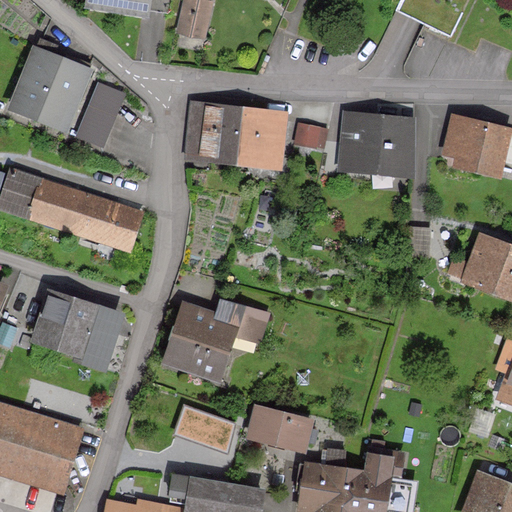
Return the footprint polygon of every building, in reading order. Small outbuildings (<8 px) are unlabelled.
[(142,11),(143,8),(167,12),(169,0),(93,0),(93,4),(142,11)] [(187,0),(180,30),(203,35),(209,5),(187,0)] [(13,107),(64,128),(87,74),(36,53),(13,107)] [(97,145),(110,113),(113,114),(118,101),(98,85),(76,137),(97,145)] [(190,154),(215,157),(217,122),(233,123),(234,110),(196,105),(194,122),(189,122),(186,153),(190,154)] [(233,123),(217,122),(215,157),(234,160),(236,161),(242,111),(234,110),(233,123)] [(246,111),(242,111),(236,161),(273,165),(274,159),(282,160),(286,118),(254,115),(254,112),(246,111)] [(353,129),(352,139),(354,140),(354,144),(346,143),(344,165),(412,172),(411,121),(396,120),(395,129),(376,127),(376,124),(365,123),(364,130),(353,129)] [(511,134),(455,120),(447,155),(460,159),(459,165),(496,174),(500,160),(511,163),(511,134)] [(300,124),(296,143),(315,146),(319,128),(300,124)] [(139,214),(12,172),(1,207),(127,249),(139,214)] [(410,229),(408,255),(427,256),(429,230),(410,229)] [(456,261),(451,273),(511,295),(511,250),(482,239),(471,267),(456,261)] [(0,288),(0,313),(1,313),(8,295),(2,292),(3,289),(0,288)] [(51,298),(39,336),(79,349),(76,358),(102,366),(117,319),(51,298)] [(217,319),(186,309),(166,367),(221,387),(224,380),(221,379),(236,334),(258,341),(267,315),(217,301),(213,313),(219,314),(217,319)] [(0,405),(0,469),(62,488),(80,430),(0,405)] [(307,430),(309,422),(258,410),(251,436),(302,449),(305,439),(310,441),(315,437),(312,431),(307,430)] [(346,511),(350,489),(346,489),(348,470),(343,469),(345,452),(329,450),(328,468),(300,463),(297,491),(303,492),(301,510),(316,511),(346,511)] [(366,472),(348,470),(346,489),(350,489),(346,511),(378,511),(380,505),(386,506),(390,478),(398,479),(401,457),(369,451),(366,472)] [(190,500),(187,511),(258,511),(261,493),(175,478),(172,497),(190,500)] [(511,511),(511,491),(482,480),(470,511),(511,511)] [(110,503),(108,511),(177,511),(178,511),(140,503),(139,508),(110,503)]
